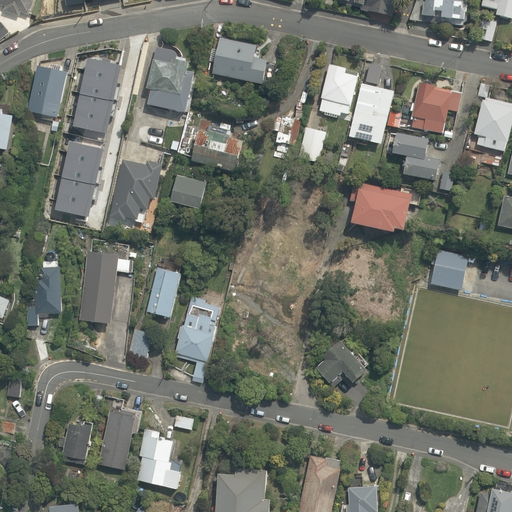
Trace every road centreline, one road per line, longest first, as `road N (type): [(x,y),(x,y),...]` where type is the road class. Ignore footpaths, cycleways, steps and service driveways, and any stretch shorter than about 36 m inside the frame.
road 1 (residential): [(21,511),(45,388),(70,371),(511,461)]
road 2 (residential): [(0,64),(63,37),(227,10),(511,69)]
